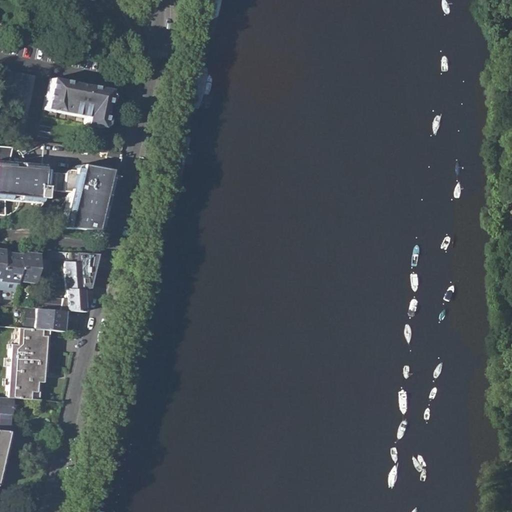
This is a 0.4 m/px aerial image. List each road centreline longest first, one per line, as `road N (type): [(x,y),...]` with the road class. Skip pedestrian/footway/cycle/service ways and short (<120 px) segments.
road 1 (tertiary): [(110,248),(50,511)]
road 2 (tertiary): [(147,86),(110,248)]
road 3 (residential): [(0,58),(147,86)]
